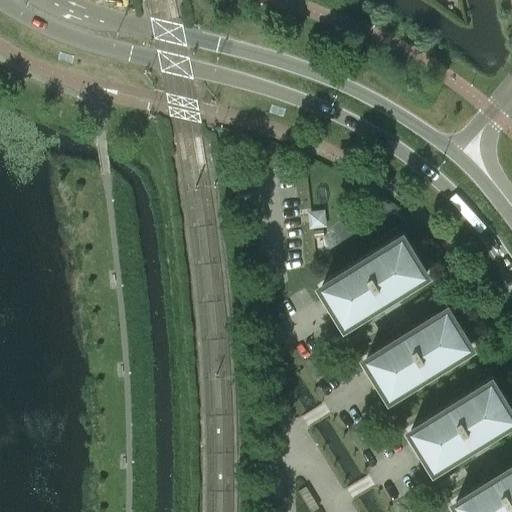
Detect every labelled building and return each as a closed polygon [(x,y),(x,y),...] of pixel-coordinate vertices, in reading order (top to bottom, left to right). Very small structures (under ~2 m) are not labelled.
[(322,212),(311,214),(312,225),(323,223),(322,212)] [(322,285),(345,324),(427,273),(403,235),(322,285)] [(471,345),(447,307),(366,357),(390,396),(471,345)] [(411,429),(435,468),(511,419),(511,411),(492,379),(411,429)] [(511,511),(511,466),(455,501),(462,511),(511,511)]
